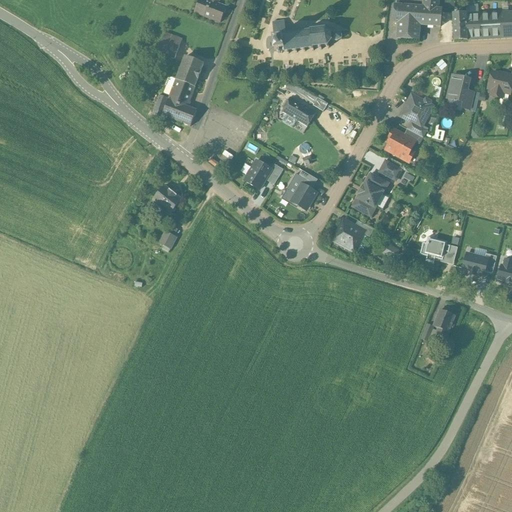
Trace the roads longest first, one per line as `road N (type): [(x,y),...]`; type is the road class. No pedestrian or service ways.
road 1 (tertiary): [(295,244),(320,223),(406,69),(446,50),(511,46)]
road 2 (tertiary): [(0,13),(85,72),(180,158)]
road 3 (unclassified): [(507,320),(444,454),(388,511)]
road 4 (unclassified): [(295,244),(507,320)]
road 5 (residential): [(241,0),(180,158)]
road 6 (tertiary): [(180,158),(295,244)]
